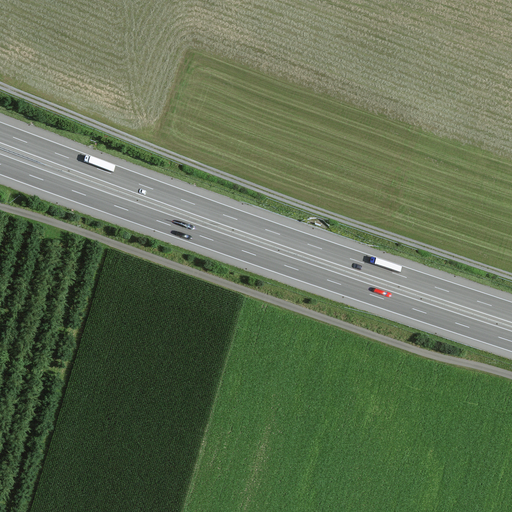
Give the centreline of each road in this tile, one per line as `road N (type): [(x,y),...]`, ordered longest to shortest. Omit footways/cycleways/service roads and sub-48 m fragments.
road 1 (track): [(511,276),(268,192),(0,84)]
road 2 (motorway): [(511,311),(0,131)]
road 3 (motorway): [(0,162),(511,342)]
road 4 (unclassified): [(0,207),(511,378)]
